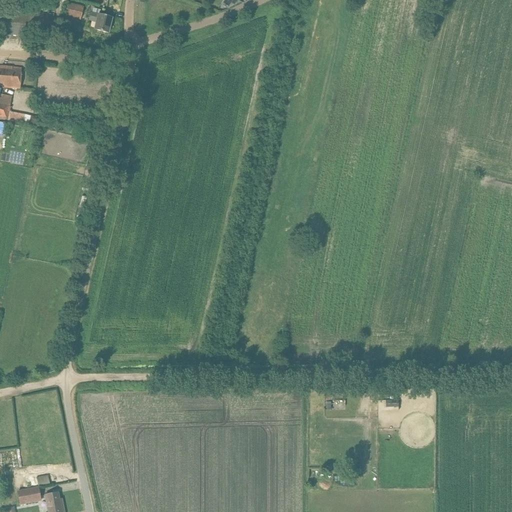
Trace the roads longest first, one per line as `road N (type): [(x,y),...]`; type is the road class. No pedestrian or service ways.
road 1 (residential): [(89,511),(66,404),(67,359),(128,63)]
road 2 (track): [(249,378),(511,377)]
road 3 (track): [(0,394),(66,379),(249,378)]
road 4 (track): [(129,48),(258,0)]
road 5 (residential): [(128,63),(0,52)]
